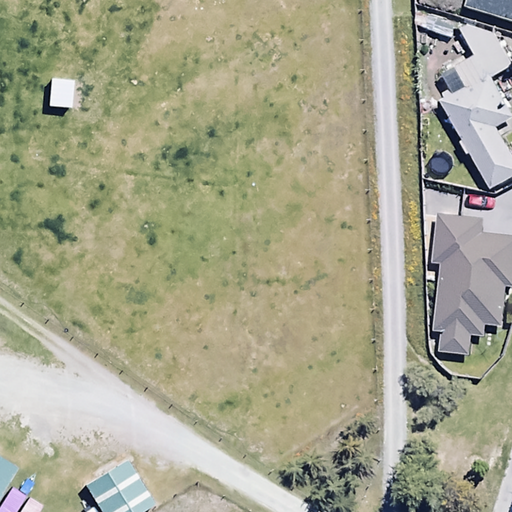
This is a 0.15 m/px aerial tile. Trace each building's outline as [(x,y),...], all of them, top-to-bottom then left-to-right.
[(511,0),(467,0),(464,10),(511,24),(511,0)] [(452,96),(439,104),(463,144),(458,147),(466,160),(469,158),(491,194),(511,181),(511,156),(498,132),(511,123),(511,115),(493,83),(511,72),(511,68),(510,64),(511,62),(511,43),(464,30),(460,36),(474,60),(442,78),(452,96)] [(72,84),(49,83),(47,111),(70,113),(72,84)] [(432,268),(439,268),(433,335),(441,336),(438,356),(469,360),(471,338),(484,339),(485,327),(501,328),(505,291),(511,291),(511,240),(483,237),(485,223),(437,218),(432,268)] [(0,497),(16,471),(0,461),(0,497)] [(126,464),(83,491),(95,511),(146,511),(153,508),(126,464)] [(22,511),(27,503),(14,496),(4,511),(22,511)]
